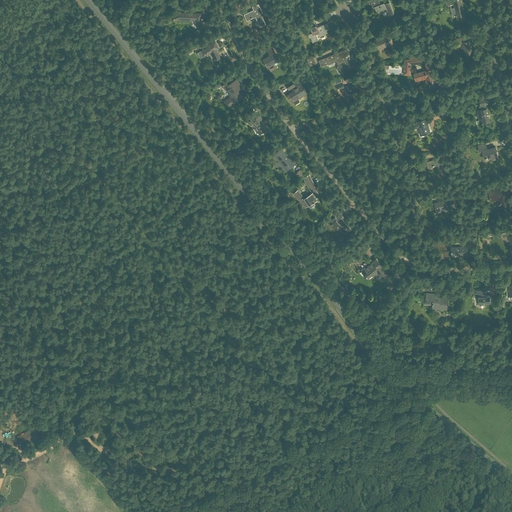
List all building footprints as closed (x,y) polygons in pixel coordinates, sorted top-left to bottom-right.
[(451,0),(452,4),(454,4),(458,21),(466,19),(461,0),(451,0)] [(380,4),(375,6),(377,12),(386,8),(389,16),(394,14),(390,2),(385,4),(385,2),(380,4)] [(244,14),(247,21),(255,17),(260,27),(266,24),(261,14),(262,13),(258,4),(252,7),(254,10),(244,14)] [(172,15),(174,21),(178,20),(194,21),(197,27),(205,24),(201,14),(177,13),(177,14),(172,15)] [(160,20),(163,26),(169,22),(166,17),(160,20)] [(320,28),(318,29),(317,27),(316,25),(310,28),(311,32),(312,33),(307,35),(309,38),(310,38),(312,43),(317,40),(315,34),(319,33),(320,36),(327,33),(326,31),(329,29),(327,23),(320,26),(320,28)] [(384,36),(375,40),(379,49),(393,44),(389,34),(391,33),(390,31),(383,33),(384,36)] [(462,42),(465,55),(474,53),(470,40),(462,42)] [(197,53),(200,58),(203,56),(204,56),(211,53),(216,62),(221,59),(216,50),(219,48),(215,41),(205,46),(206,48),(197,53)] [(228,48),(233,52),(237,49),(232,44),(228,48)] [(279,59),(271,45),(266,48),(270,55),(263,58),(270,70),(276,67),(274,62),(279,59)] [(321,67),(328,64),(328,65),(328,64),(338,60),(340,65),(338,66),(338,67),(338,69),(339,70),(339,71),(341,72),(349,68),(350,68),(348,63),(349,62),(346,56),(349,55),(348,55),(349,54),(349,52),(349,51),(348,50),(346,50),(346,49),(338,52),(338,51),(334,52),(334,54),(319,61),(321,67)] [(307,59),(310,66),(317,63),(314,56),(307,59)] [(405,60),(404,75),(410,75),(411,64),(422,63),(425,71),(415,74),(416,80),(421,78),(422,80),(425,79),(428,78),(429,81),(435,79),(432,68),(431,69),(427,56),(410,58),(410,59),(405,60)] [(223,85),(226,90),(227,90),(231,97),(224,101),(227,107),(242,98),(237,90),(241,88),(237,79),(229,84),(228,82),(223,85)] [(293,91),(289,94),(291,99),(293,101),(297,98),(303,95),(303,96),(307,94),(299,81),(294,84),(290,86),(292,88),(293,91)] [(356,83),(344,87),(342,88),(344,95),(353,93),(358,92),(356,83)] [(481,110),(477,110),(480,124),(490,122),(487,108),(486,108),(485,105),(481,106),(481,110)] [(247,115),(251,121),(252,121),(261,133),(269,128),(260,115),(257,117),(253,111),(247,115)] [(417,122),(413,123),(414,129),(418,127),(420,135),(430,132),(426,119),(417,122)] [(478,146),(479,152),(483,152),(484,159),(492,158),(493,160),(499,159),(496,147),(487,149),(486,144),(478,146)] [(273,155),(287,171),(295,163),(287,154),(286,155),(281,148),(273,155)] [(435,160),(426,162),(428,167),(436,165),(437,172),(438,172),(439,176),(446,175),(443,164),(445,164),(443,154),(437,156),(434,156),(435,160)] [(298,190),(294,194),(305,207),(308,205),(313,202),(317,200),(315,198),(319,196),(314,185),(314,184),(309,174),(303,178),(309,189),(310,189),(312,193),(304,198),(298,190)] [(488,189),(491,201),(499,199),(501,208),(510,206),(508,193),(509,193),(508,185),(506,186),(506,185),(496,187),(496,188),(488,189)] [(453,198),(434,203),(437,213),(441,211),(455,208),(453,198)] [(336,217),(330,222),(332,224),(331,225),(334,229),(340,224),(339,224),(340,223),(348,233),(351,230),(341,218),(343,216),(338,210),(333,214),(336,217)] [(451,247),(452,256),(468,255),(467,246),(451,247)] [(362,271),(368,278),(377,271),(381,276),(386,272),(381,267),(382,267),(376,259),(362,271)] [(474,290),(474,297),(478,296),(478,304),(490,303),(489,295),(486,295),(485,289),(474,290)] [(426,304),(433,304),(432,308),(447,310),(448,299),(436,298),(437,294),(427,293),(426,304)] [(16,436),(22,447),(53,431),(48,420),(16,436)]
